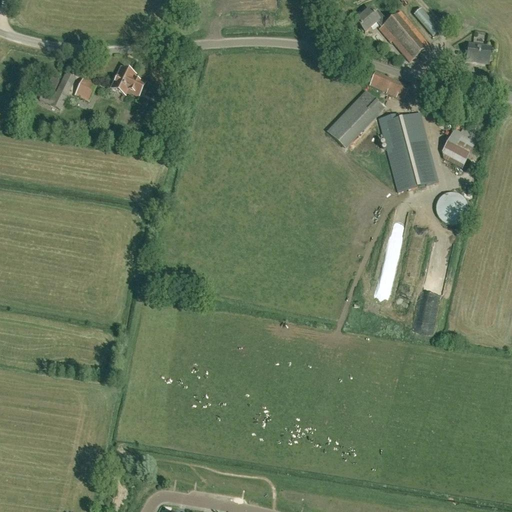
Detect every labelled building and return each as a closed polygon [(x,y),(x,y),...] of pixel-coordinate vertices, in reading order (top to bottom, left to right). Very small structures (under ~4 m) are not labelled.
[(373,0),(347,0),(342,5),(352,17),(373,0)] [(414,15),(426,30),(433,38),(439,32),(421,10),(414,15)] [(409,64),(429,47),(401,14),(387,25),(377,12),(373,15),(369,11),(355,23),(364,34),(377,24),(381,29),(379,31),(390,44),(391,43),(409,64)] [(488,65),(491,49),(468,46),(466,62),(488,65)] [(134,79),(135,76),(121,69),(111,90),(125,97),(127,92),(139,98),(145,85),(134,79)] [(403,101),(408,88),(369,72),(365,82),(370,83),(369,87),(403,101)] [(59,83),(51,79),(46,90),(54,94),(59,83)] [(89,103),(97,86),(83,79),(75,96),(89,103)] [(53,99),(54,99),(63,104),(70,90),(60,85),(53,99)] [(53,99),(43,94),(39,101),(50,106),(54,99),(53,99)] [(327,134),(342,149),(342,148),(341,147),(380,107),(366,94),(327,134)] [(379,121),(380,126),(402,120),(401,115),(379,121)] [(402,120),(380,126),(398,194),(438,184),(420,115),(402,120)] [(456,132),(467,127),(463,118),(452,123),(456,132)] [(462,171),(479,138),(463,130),(460,135),(454,132),(440,159),(462,171)] [(440,205),(439,211),(440,216),(442,220),(445,223),(449,226),(454,227),(459,227),(463,225),(467,222),(470,217),(471,211),(471,207),(468,202),(464,198),(459,195),(453,195),(448,196),(443,200),(440,205)] [(417,315),(418,336),(438,335),(437,314),(417,315)]
